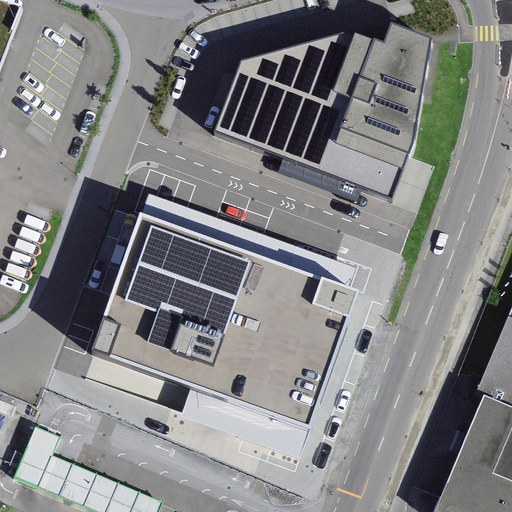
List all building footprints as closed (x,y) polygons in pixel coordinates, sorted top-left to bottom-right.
[(0,58),(12,25),(0,20),(0,58)] [(250,63),(222,135),(402,204),(424,147),(444,42),(398,27),(392,47),(355,35),(250,63)] [(311,446),(371,291),(144,203),(93,331),(250,399),(260,426),(311,446)] [(396,248),(407,220),(400,217),(389,245),(396,248)] [(508,287),(511,277),(511,256),(501,284),(508,287)] [(511,511),(511,331),(484,395),(491,399),(447,511),(511,511)] [(53,430),(41,425),(21,473),(33,478),(57,488),(78,497),(99,506),(113,511),(160,511),(166,499),(155,494),(134,485),(112,476),(91,467),(70,458),(55,452),(63,434),(53,430)]
